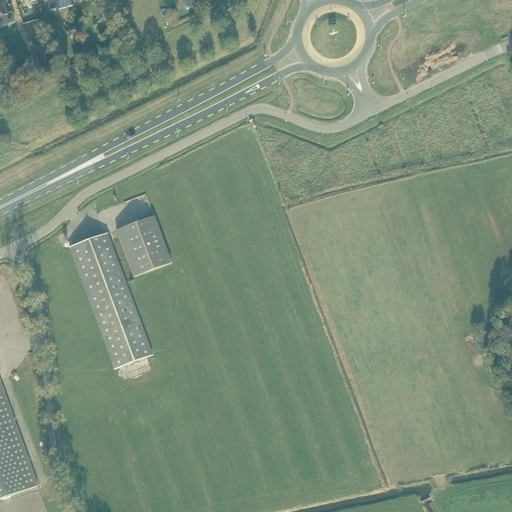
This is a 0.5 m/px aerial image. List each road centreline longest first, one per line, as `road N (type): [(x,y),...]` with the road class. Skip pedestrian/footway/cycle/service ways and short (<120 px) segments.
road 1 (unclassified): [(14,248),(93,189),(252,110),(320,129),(370,111)]
road 2 (primary): [(61,177),(308,64)]
road 3 (unclassified): [(71,511),(51,444),(39,319),(14,248)]
road 4 (primary): [(296,45),(61,177)]
road 5 (unclassified): [(370,111),(508,45)]
